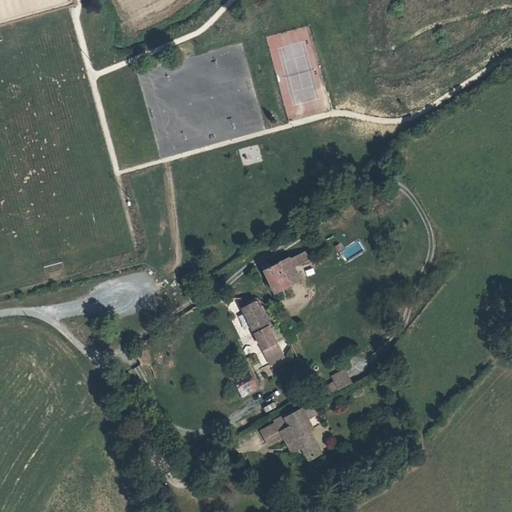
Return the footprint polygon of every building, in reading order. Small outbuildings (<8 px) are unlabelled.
[(329,243),(313,253),(318,261),(334,251),(329,243)] [(294,256),(270,269),(282,291),(296,284),(295,283),(305,278),(299,265),(314,258),(310,251),(295,258),(294,256)] [(254,300),(245,304),(248,308),(260,333),(271,356),(286,348),(262,301),(256,304),(254,300)] [(260,333),(244,341),(251,357),(267,349),(260,333)] [(255,368),(237,377),(247,397),(265,388),(255,368)] [(334,393),(355,380),(348,368),(333,377),(336,381),(330,385),(334,393)] [(320,409),(311,413),(315,421),(324,417),(320,409)] [(306,448),(312,461),(324,456),(321,449),(323,448),(312,428),(317,425),(315,421),(311,413),(310,411),(292,420),(291,418),(281,423),(282,425),(266,433),(272,446),(288,438),(295,453),(306,448)]
